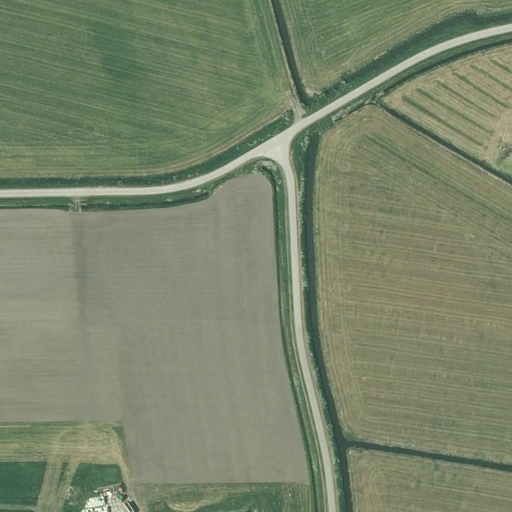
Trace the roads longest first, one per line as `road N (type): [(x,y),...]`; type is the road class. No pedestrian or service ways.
road 1 (unclassified): [(273,141),(289,175),(300,344),(334,511)]
road 2 (tertiary): [(0,193),(171,188),(273,141)]
road 3 (tertiary): [(511,28),(410,61),(273,141)]
road 4 (track): [(303,124),(262,0)]
